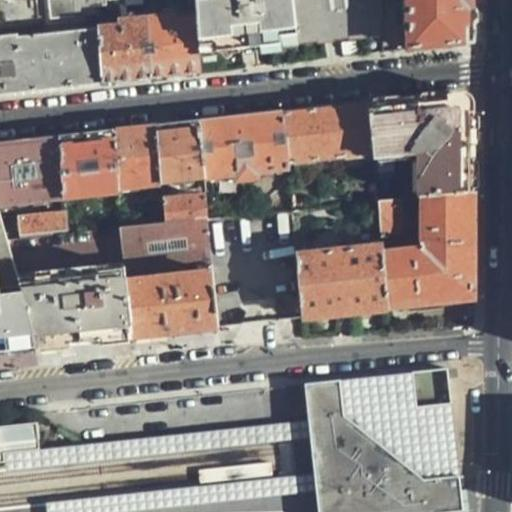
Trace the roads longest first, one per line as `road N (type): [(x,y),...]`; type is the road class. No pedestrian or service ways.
road 1 (residential): [(0,119),(502,62)]
road 2 (residential): [(498,343),(0,390)]
road 3 (secondary): [(498,343),(502,62)]
road 4 (secondary): [(495,511),(498,343)]
